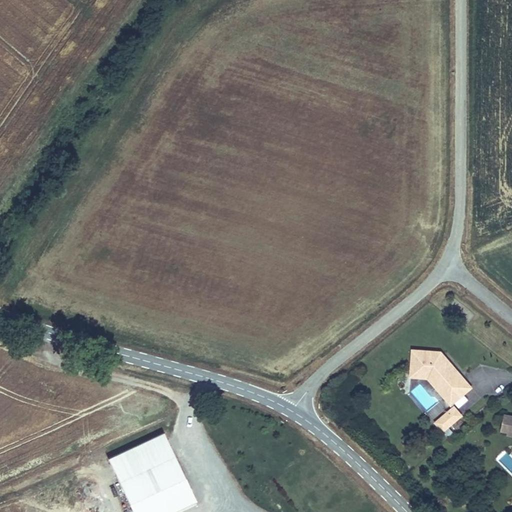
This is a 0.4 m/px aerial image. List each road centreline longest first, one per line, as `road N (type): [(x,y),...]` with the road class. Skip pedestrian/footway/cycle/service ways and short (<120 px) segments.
road 1 (secondary): [(0,313),(46,335),(208,378),(291,411)]
road 2 (tertiary): [(449,269),(458,221),(460,0)]
road 3 (tertiary): [(291,411),(322,373),(449,269)]
road 4 (secondary): [(291,411),(406,511)]
